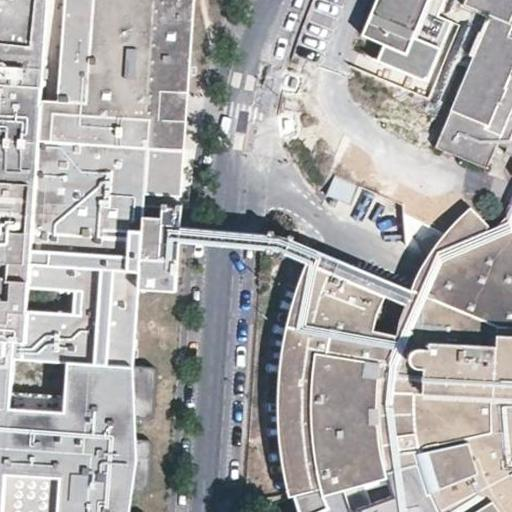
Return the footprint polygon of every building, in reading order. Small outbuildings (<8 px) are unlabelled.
[(0,0),(0,357),(132,367),(139,255),(139,245),(141,220),(145,148),(175,149),(179,92),(189,93),(193,34),(194,0),(94,0),(87,110),(39,108),(45,0),(0,0)] [(511,0),(464,0),(462,5),(489,17),(435,146),(467,159),(473,144),(479,142),(497,150),(499,144),(507,147),(505,153),(511,156),(511,0)] [(175,149),(185,150),(189,93),(179,92),(175,149)] [(489,164),(497,150),(479,142),(473,144),(467,159),(488,168),(489,164)] [(180,243),(181,227),(181,205),(163,204),(162,221),(160,246),(160,256),(160,260),(178,261),(180,243)] [(511,511),(511,227),(503,219),(487,234),(466,212),(444,233),(422,263),(410,289),(401,310),(299,268),(279,327),(272,359),(269,403),(270,415),(274,479),(280,501),(311,492),(313,499),(379,481),(377,475),(413,468),(421,498),(426,496),(432,511),(511,511)] [(162,221),(141,220),(139,245),(160,246),(162,221)] [(223,229),(185,227),(184,243),(222,245),(269,248),(269,232),(223,229)] [(288,252),(293,239),(269,232),(269,248),(288,252)] [(293,239),(288,252),(303,259),(299,268),(401,310),(410,289),(293,239)] [(160,246),(139,245),(139,255),(160,256),(160,246)] [(129,511),(136,466),(132,367),(0,357),(0,511),(129,511)] [(311,492),(280,501),(284,511),(432,511),(426,496),(421,498),(413,468),(377,475),(379,481),(313,499),(311,492)]
